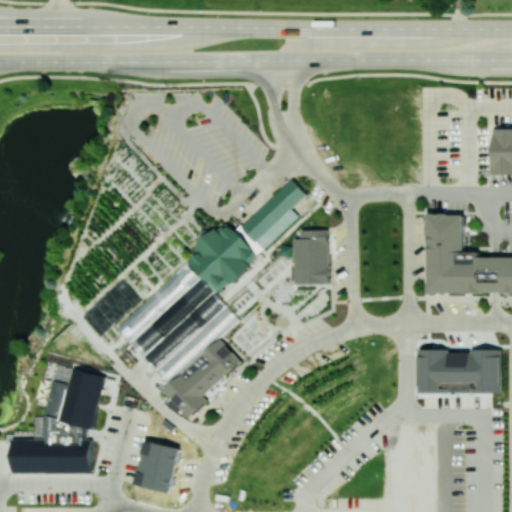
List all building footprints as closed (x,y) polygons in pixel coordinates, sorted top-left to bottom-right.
[(511,172),(511,127),(496,127),(496,172),(511,172)] [(259,240),(266,247),(250,262),(254,266),(248,272),(239,279),(235,284),(232,281),(218,294),(239,316),(169,382),(116,325),(198,251),(195,248),(218,226),(225,231),(232,225),(240,230),(295,178),(309,193),(259,240)] [(480,256),(511,256),(511,293),(480,293),(466,293),(429,293),(429,256),(429,251),(429,213),(466,213),(466,251),(480,251),(480,256)] [(296,281),(329,280),(328,229),(302,230),(302,238),(295,238),(296,281)] [(191,417),(211,399),(206,395),(245,360),(223,338),(166,389),(191,417)] [(503,350),(420,349),(420,391),(503,392),(503,350)] [(100,413),(108,384),(78,374),(74,390),(57,384),(50,417),(38,421),(36,448),(95,447),(100,413)] [(18,477),(91,477),(95,447),(36,448),(19,448),(18,477)]
